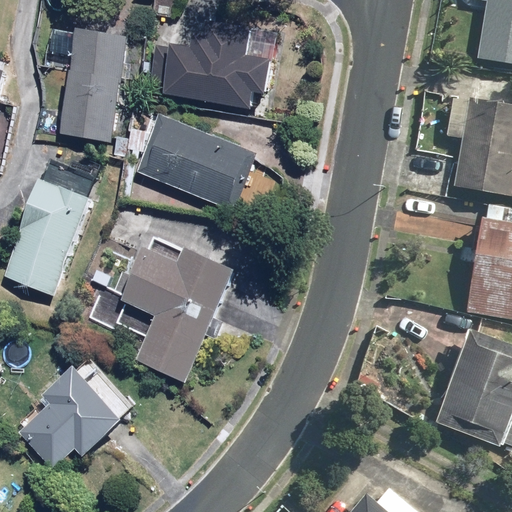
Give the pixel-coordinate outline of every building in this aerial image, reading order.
[(511,0),(492,0),(486,56),(511,58),(511,0)] [(162,37),(155,89),(265,103),(267,88),(281,90),(285,55),(265,52),(268,28),(225,22),(224,33),(213,32),(212,44),(162,37)] [(117,141),(140,36),(91,25),(90,32),(65,26),(60,51),(84,56),(67,131),(117,141)] [(0,60),(0,126),(0,127),(19,66),(0,60)] [(511,95),(473,90),(460,183),(511,190),(511,95)] [(173,109),(146,168),(231,207),(258,148),(173,109)] [(104,195),(53,175),(15,273),(66,293),(104,195)] [(511,219),(488,215),(471,301),(511,308),(511,219)] [(195,381),(246,266),(200,246),(193,261),(158,246),(134,300),(166,314),(146,360),(195,381)] [(511,337),(476,326),(446,421),(511,441),(511,337)] [(134,418),(85,363),(48,396),(57,406),(33,427),(65,464),(87,444),(95,453),(134,418)] [(393,511),(372,495),(358,511),(393,511)]
